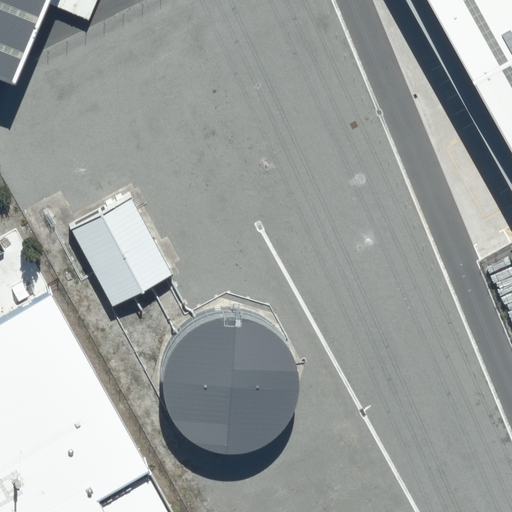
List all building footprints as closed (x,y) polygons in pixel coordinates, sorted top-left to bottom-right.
[(0,0),(0,25),(10,0),(0,0)] [(511,0),(445,0),(511,116),(511,0)] [(127,192),(68,224),(112,304),(171,272),(127,192)] [(166,511),(38,275),(0,296),(0,511),(166,511)] [(258,321),(243,315),(237,314),(232,313),(226,313),(220,313),(214,314),(208,316),(203,317),(197,320),(192,322),(187,326),(182,329),(178,333),(174,338),(170,342),(167,347),(165,353),(162,358),(161,364),(159,369),(159,375),(158,381),(159,387),(159,393),(161,399),(163,404),(165,410),(168,415),(171,420),(174,425),(178,429),(183,433),(187,436),(192,439),(198,442),(203,444),(209,446),(215,447),(220,448),(226,448),(232,448),(238,447),(244,446),(249,444),(255,442),(260,439),(265,436),(270,432),(274,428),(278,424),(282,419),(285,414),(287,409),(290,404),(291,398),(293,392),(293,386),(294,380),(293,375),(293,369),(291,363),(289,357),(287,352),(284,347),(281,342),(278,337),(274,333),(269,329),(264,325),(260,322),(258,321)]
